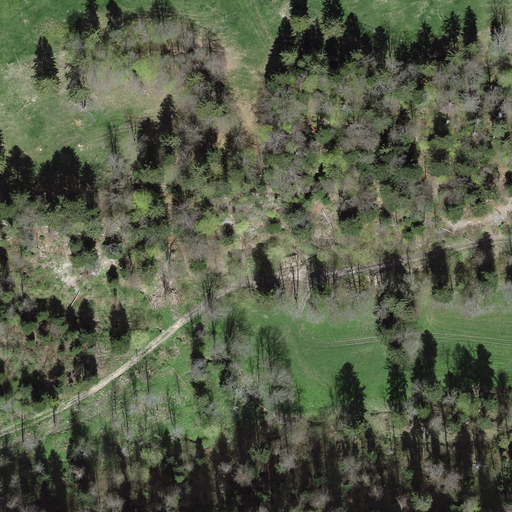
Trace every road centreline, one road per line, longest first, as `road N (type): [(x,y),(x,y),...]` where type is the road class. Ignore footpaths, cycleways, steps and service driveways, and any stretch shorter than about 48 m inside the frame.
road 1 (track): [(511,348),(338,358),(305,344),(295,326),(316,277)]
road 2 (track): [(511,240),(316,277)]
